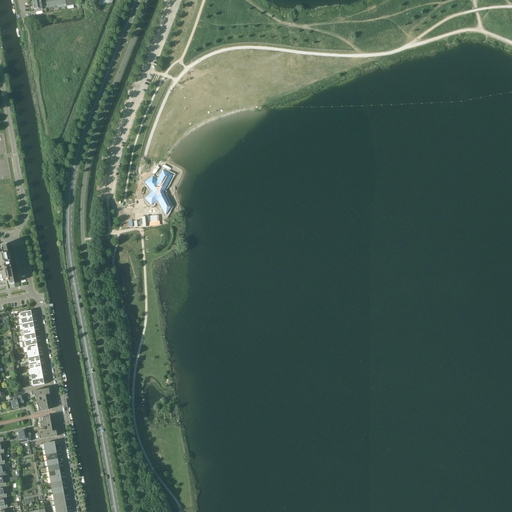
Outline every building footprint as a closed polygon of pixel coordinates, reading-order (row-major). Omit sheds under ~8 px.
[(57,0),(54,0),(46,2),(47,7),(51,7),(51,9),(55,8),(55,6),(60,5),(60,7),(66,6),(64,0),(57,0)] [(158,201),(165,215),(170,207),(162,192),(162,191),(163,190),(167,187),(172,175),(163,170),(157,181),(157,182),(156,182),(156,181),(152,177),(146,183),(152,191),(152,192),(152,193),(145,199),(151,205),(156,201),(157,201),(158,201)] [(6,263),(10,262),(6,245),(1,246),(2,254),(0,254),(0,281),(8,279),(9,285),(14,284),(11,266),(10,266),(10,267),(6,268),(5,267),(9,266),(9,265),(9,264),(8,264),(6,264),(6,263)] [(48,389),(31,392),(32,397),(35,397),(36,400),(37,402),(36,402),(38,408),(40,407),(41,411),(48,410),(46,397),(45,398),(44,395),(49,394),(48,389)] [(42,434),(39,434),(40,439),(57,436),(56,431),(51,432),(50,429),(52,429),(49,417),(43,418),(43,422),(41,422),(40,428),(42,428),(41,430),(42,434)] [(29,435),(26,436),(25,435),(23,435),(22,431),(17,432),(20,443),(28,441),(28,442),(31,441),(30,437),(31,437),(31,434),(30,434),(30,433),(29,433),(28,433),(28,434),(29,435)] [(0,495),(1,495),(4,495),(4,494),(6,494),(9,493),(7,486),(6,486),(6,483),(3,483),(0,484),(0,489),(0,488),(0,495)]
